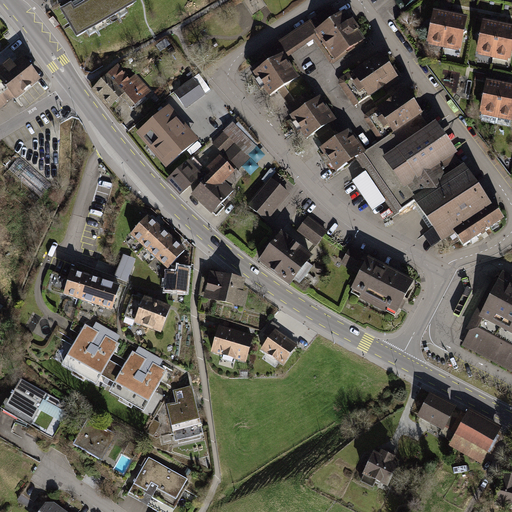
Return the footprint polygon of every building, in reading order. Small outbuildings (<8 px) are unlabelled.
[(70,8),(58,15),(75,43),(135,9),(129,0),(86,0),(71,10),(70,8)] [(471,19),(435,12),(428,49),(464,55),(471,19)] [(252,76),(268,98),(279,89),(297,114),(291,119),(306,140),(314,134),(325,149),(320,152),(335,174),(358,157),(366,152),(352,131),(342,137),(332,122),(336,120),(321,99),(314,103),(306,92),(295,99),(286,86),(299,77),(287,59),(314,41),(329,63),(333,65),(365,42),(347,16),(316,37),(308,24),(268,52),(274,61),(252,76)] [(511,26),(484,22),(478,58),(511,63),(511,26)] [(380,53),(340,79),(338,83),(353,106),(401,77),(394,66),(391,68),(380,53)] [(0,111),(35,85),(42,79),(22,56),(14,63),(11,58),(0,66),(0,111)] [(117,68),(93,91),(109,108),(122,97),(132,107),(150,90),(136,76),(130,82),(117,68)] [(193,79),(174,93),(186,109),(204,95),(193,79)] [(511,85),(488,82),(481,118),(511,123),(511,85)] [(408,87),(365,117),(364,120),(380,142),(420,115),(422,113),(414,102),(417,99),(408,87)] [(135,133),(165,168),(198,141),(167,106),(135,133)] [(442,243),(453,235),(462,248),(503,220),(436,122),(429,127),(420,115),(380,142),(366,152),(358,157),(397,213),(413,202),(442,243)] [(234,121),(212,144),(238,169),(251,157),(248,155),(257,146),(234,121)] [(212,173),(191,194),(211,213),(233,191),(226,183),(237,172),(221,155),(207,168),(212,173)] [(52,185),(21,157),(4,176),(36,202),(52,185)] [(187,160),(166,180),(180,196),(201,175),(187,160)] [(367,171),(353,180),(373,209),(387,200),(367,171)] [(270,178),(247,206),(266,223),(290,193),(270,178)] [(310,215),(299,230),(318,245),(330,231),(310,215)] [(160,227),(149,216),(130,235),(143,246),(160,227)] [(174,238),(160,227),(143,246),(156,258),(174,238)] [(280,232),(257,262),(290,286),(313,258),(280,232)] [(186,250),(174,238),(156,258),(169,270),(186,250)] [(413,281),(351,247),(340,264),(358,274),(350,290),(395,316),(413,281)] [(137,261),(124,255),(115,277),(128,282),(137,261)] [(187,294),(190,265),(177,264),(176,268),(174,268),(174,273),(167,272),(165,291),(187,294)] [(72,269),(64,294),(80,299),(89,274),(72,269)] [(210,271),(204,299),(243,308),(246,293),(243,292),(246,278),(210,271)] [(469,331),(462,345),(511,370),(511,276),(502,271),(479,317),(475,315),(467,330),(469,331)] [(104,279),(89,274),(80,299),(96,305),(104,279)] [(120,284),(104,279),(96,305),(113,311),(120,284)] [(171,305),(145,296),(135,324),(161,335),(171,305)] [(128,309),(127,315),(135,318),(137,311),(128,309)] [(86,325),(66,362),(147,406),(167,369),(160,365),(163,359),(137,345),(124,369),(109,361),(123,336),(96,321),(92,328),(86,325)] [(269,338),(260,350),(284,367),(300,345),(277,331),(279,327),(272,322),(263,334),(269,338)] [(219,326),(211,353),(247,364),(255,336),(219,326)] [(20,379),(4,412),(55,441),(72,408),(20,379)] [(193,386),(174,390),(176,403),(167,406),(177,444),(205,438),(193,386)] [(430,393),(417,418),(443,432),(456,407),(430,393)] [(469,409),(448,446),(482,465),(502,426),(469,409)] [(91,419),(76,447),(101,461),(117,433),(91,419)] [(373,452),(361,476),(363,477),(361,483),(372,488),(375,481),(388,487),(398,465),(392,462),(395,458),(380,450),(378,455),(373,452)] [(150,459),(129,496),(159,511),(172,511),(189,480),(150,459)] [(511,475),(504,473),(496,507),(510,510),(511,503),(511,475)] [(60,511),(62,509),(48,499),(39,511),(60,511)]
